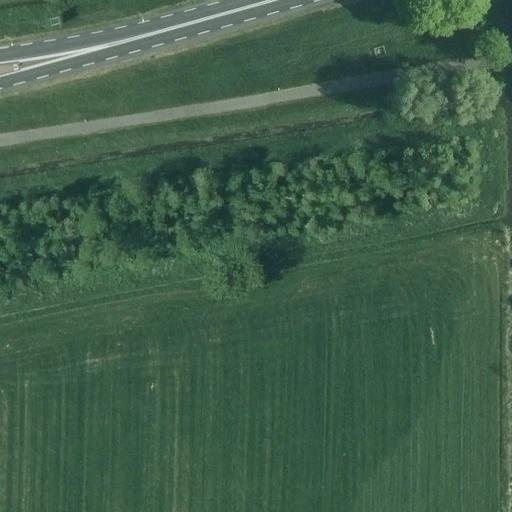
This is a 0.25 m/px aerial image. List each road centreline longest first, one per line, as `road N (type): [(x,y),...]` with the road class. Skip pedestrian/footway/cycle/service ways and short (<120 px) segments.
road 1 (secondary): [(0,85),(169,29)]
road 2 (secondary): [(169,29),(0,62)]
